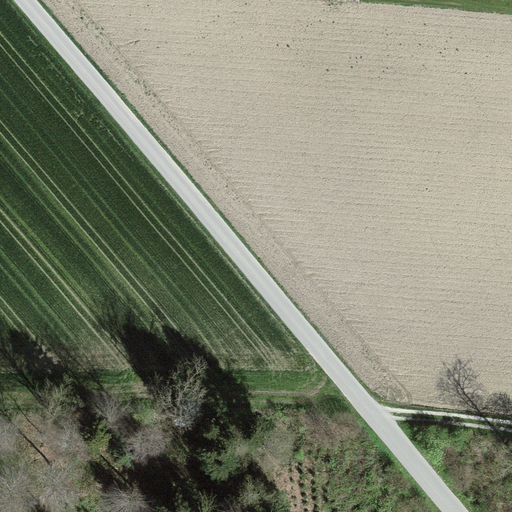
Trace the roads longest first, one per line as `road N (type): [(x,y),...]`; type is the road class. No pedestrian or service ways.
road 1 (residential): [(456,511),(25,0)]
road 2 (track): [(370,410),(511,426)]
